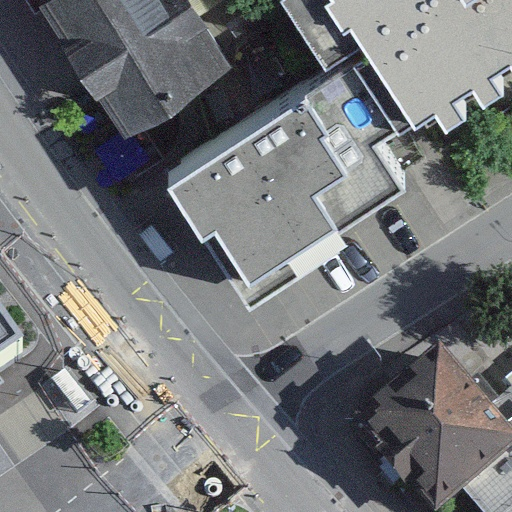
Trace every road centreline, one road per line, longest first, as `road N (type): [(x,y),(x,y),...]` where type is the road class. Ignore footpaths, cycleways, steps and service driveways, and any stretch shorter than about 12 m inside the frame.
road 1 (residential): [(511,219),(214,421)]
road 2 (secondary): [(0,138),(120,310),(214,421)]
road 3 (residential): [(214,421),(101,511)]
road 4 (secondary): [(214,421),(298,511)]
